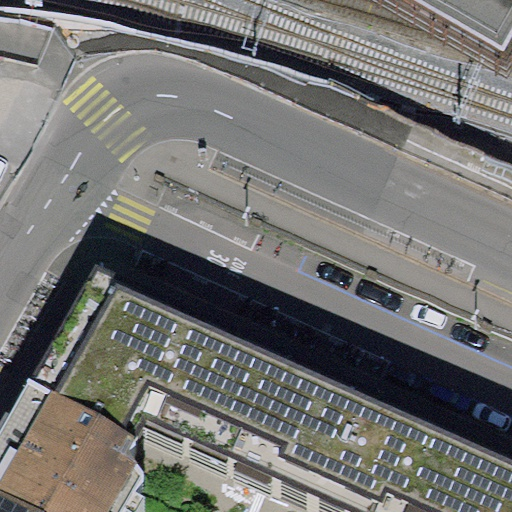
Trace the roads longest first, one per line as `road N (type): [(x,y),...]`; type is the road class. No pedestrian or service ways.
road 1 (tertiary): [(60,187),(123,105),(171,92),(511,250)]
road 2 (residential): [(511,396),(60,187)]
road 3 (tertiary): [(0,296),(60,187)]
